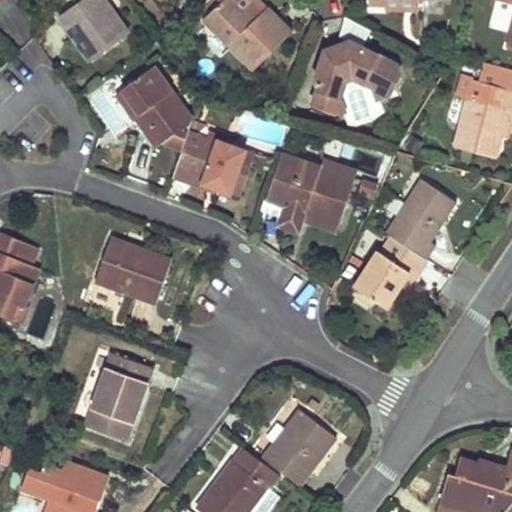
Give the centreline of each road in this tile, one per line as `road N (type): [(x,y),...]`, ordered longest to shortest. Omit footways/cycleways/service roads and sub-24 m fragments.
road 1 (residential): [(67,175),(214,225),(264,273),(275,307)]
road 2 (residential): [(275,307),(317,351),(424,412)]
road 3 (residential): [(275,307),(175,450)]
road 4 (residential): [(511,267),(424,412)]
road 5 (residential): [(67,175),(73,127),(39,86),(0,123)]
road 6 (residential): [(424,412),(351,511)]
